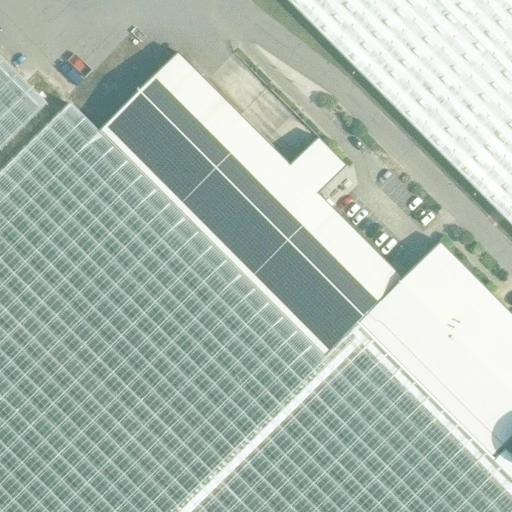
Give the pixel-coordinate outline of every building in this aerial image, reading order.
[(511,0),(285,0),(511,227),(511,0)] [(324,359),(358,325),(404,280),(320,196),(348,167),(319,138),(291,167),(178,54),(99,133),(324,359)] [(0,152),(47,105),(0,58),(0,152)] [(511,511),(511,479),(494,462),(493,460),(358,325),(324,359),(99,133),(71,105),(0,175),(0,511),(511,511)] [(404,280),(358,325),(493,460),(511,441),(511,315),(473,276),(473,269),(467,263),(460,263),(441,244),(404,280)] [(511,458),(505,451),(494,462),(511,479),(511,458)]
